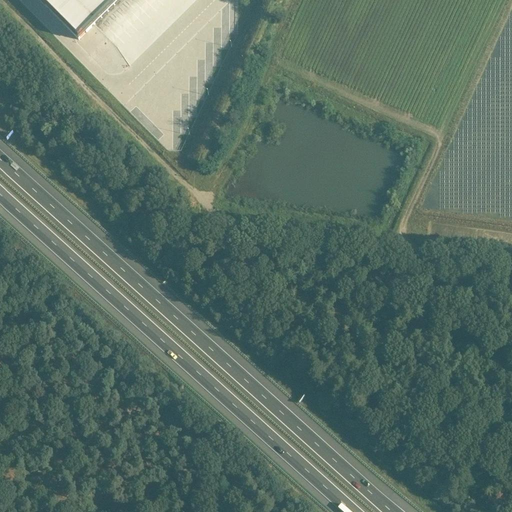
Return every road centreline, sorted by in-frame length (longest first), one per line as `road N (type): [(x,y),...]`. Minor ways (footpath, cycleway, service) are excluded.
road 1 (motorway): [(391,511),(0,158)]
road 2 (motorway): [(0,194),(352,511)]
road 3 (track): [(184,224),(511,261)]
